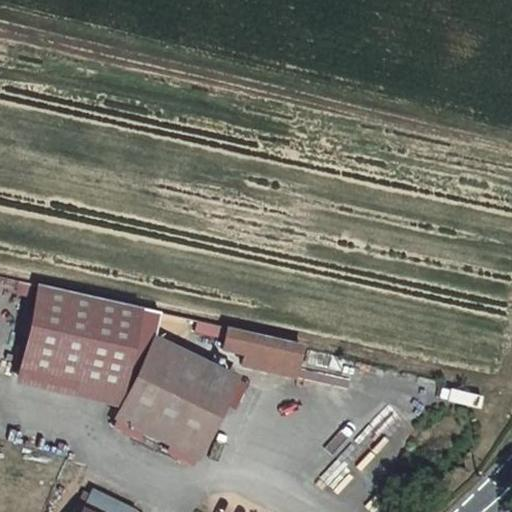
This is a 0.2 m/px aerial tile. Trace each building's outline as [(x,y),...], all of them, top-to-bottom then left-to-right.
[(163,318),(41,291),(21,371),(126,396),(163,318)] [(207,455),(246,374),(183,344),(190,330),(163,318),(126,396),(118,413),(207,455)] [(305,372),(312,341),(305,339),(238,324),(234,344),(255,350),(253,361),(265,363),(268,359),(276,366),(282,367),(286,362),(296,370),(305,372)] [(406,430),(393,438),(403,455),(416,448),(406,430)] [(130,511),(89,493),(80,511),(130,511)]
